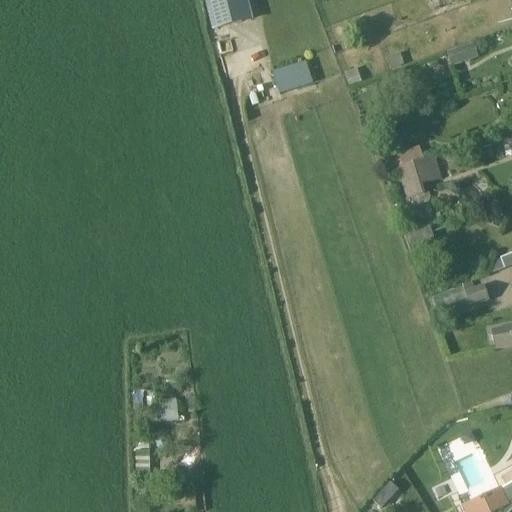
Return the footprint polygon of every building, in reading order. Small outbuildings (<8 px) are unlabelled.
[(247,0),(204,0),(213,32),(253,22),(247,0)] [(451,68),(478,59),(473,45),(446,54),(451,68)] [(399,55),(386,59),(390,70),(403,66),(399,55)] [(344,74),(348,87),(361,83),(356,70),(344,74)] [(386,122),(372,127),(376,139),(390,135),(386,122)] [(432,158),(399,168),(409,201),(425,196),(423,187),(439,182),(432,158)] [(499,228),(505,213),(493,209),(487,223),(499,228)] [(429,228),(404,238),(410,255),(436,245),(429,228)] [(511,254),(500,259),(504,269),(511,266),(511,254)] [(484,286),(464,293),(470,309),(490,302),(484,286)] [(511,324),(496,328),(501,348),(511,345),(511,324)] [(176,400),(151,402),(153,424),(178,422),(176,400)] [(149,451),(136,452),(136,476),(150,476),(149,451)] [(511,482),(500,489),(509,505),(510,504),(511,503),(511,482)] [(391,484),(373,502),(381,510),(398,491),(391,484)]
